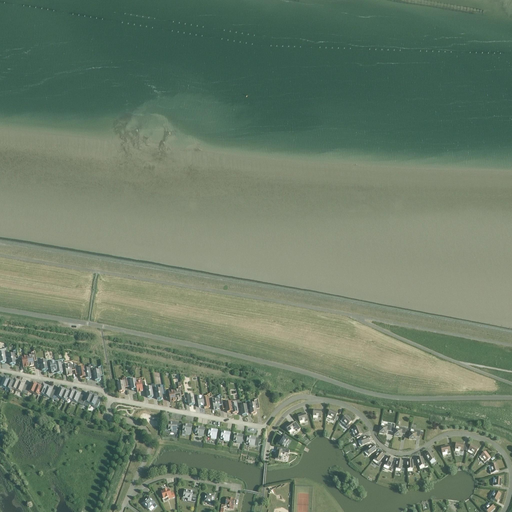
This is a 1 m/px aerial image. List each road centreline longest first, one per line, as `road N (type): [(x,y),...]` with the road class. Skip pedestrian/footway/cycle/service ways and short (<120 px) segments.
road 1 (unclassified): [(511,398),(377,395),(185,343),(0,309)]
road 2 (unclassified): [(314,401),(353,410),(393,453),(407,455),(452,433),(490,442),(510,471),(503,511)]
road 3 (unclassified): [(111,401),(262,428),(293,398),(314,401)]
road 4 (unclassified): [(128,496),(150,441),(142,427),(111,413),(111,401)]
